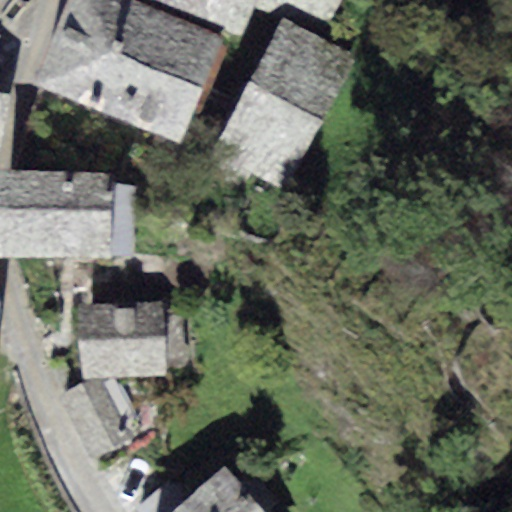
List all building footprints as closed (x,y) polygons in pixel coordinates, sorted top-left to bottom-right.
[(223,41),(122,0),(66,0),(30,87),(178,149),(223,41)] [(144,0),(241,41),(252,7),(253,0),(144,0)] [(337,0),(253,0),(252,7),(326,32),(337,0)] [(355,61),(280,21),(206,158),(280,198),(355,61)] [(0,136),(12,99),(0,96),(0,136)] [(114,175),(0,172),(0,259),(112,262),(114,175)] [(77,308),(80,380),(102,379),(164,377),(164,367),(162,312),(162,304),(77,308)] [(184,311),(162,312),(164,367),(186,366),(184,311)] [(102,379),(80,380),(57,395),(102,475),(144,449),(102,379)] [(259,511),(223,471),(173,511),(259,511)]
